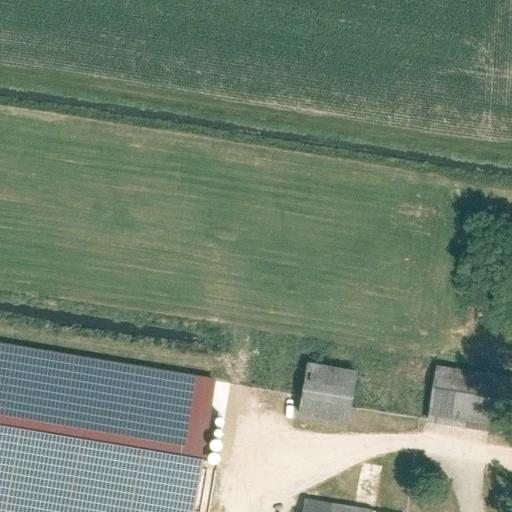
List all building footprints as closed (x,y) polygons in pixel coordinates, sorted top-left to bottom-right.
[(0,359),(5,359),(6,348),(25,344),(0,340),(0,359)] [(296,412),(348,421),(360,350),(308,341),(296,412)] [(193,459),(205,375),(109,362),(108,369),(122,371),(112,441),(169,449),(164,486),(157,485),(153,511),(184,511),(192,459),(193,459)] [(511,425),(511,372),(436,362),(428,419),(511,432),(511,425)] [(394,511),(304,497),(300,511),(394,511)]
